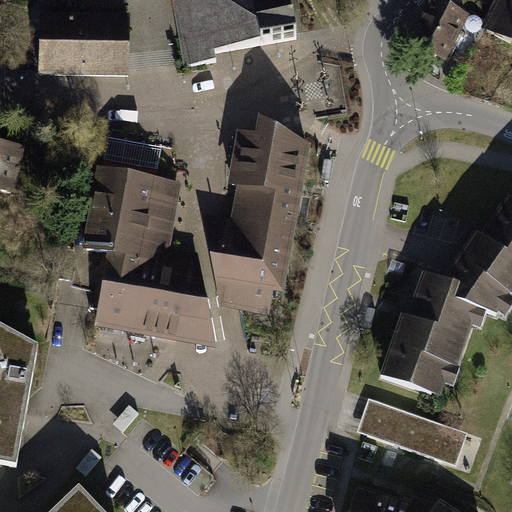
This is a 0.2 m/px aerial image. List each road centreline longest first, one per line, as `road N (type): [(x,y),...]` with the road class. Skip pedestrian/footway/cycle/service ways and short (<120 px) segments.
road 1 (residential): [(411,123),(391,136),(372,172),(291,511)]
road 2 (residential): [(382,44),(308,50),(241,92),(199,98),(80,104),(0,85)]
